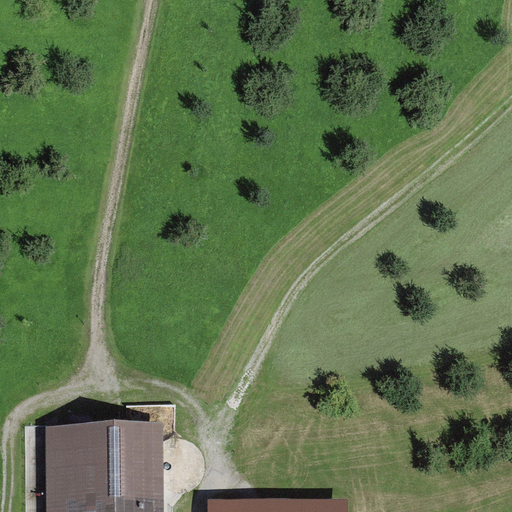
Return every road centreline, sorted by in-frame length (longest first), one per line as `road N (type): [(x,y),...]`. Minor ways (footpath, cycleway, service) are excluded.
road 1 (track): [(153,0),(83,347),(84,385),(179,415),(211,476)]
road 2 (track): [(511,112),(278,315),(229,416),(203,511)]
road 3 (track): [(84,385),(24,409),(11,426),(5,511)]
